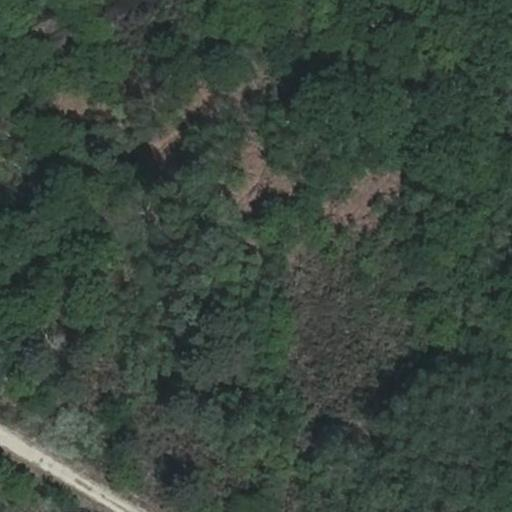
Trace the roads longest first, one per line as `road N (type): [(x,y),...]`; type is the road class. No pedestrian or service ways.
road 1 (track): [(0,417),(168,511)]
road 2 (track): [(127,0),(62,48),(0,45)]
